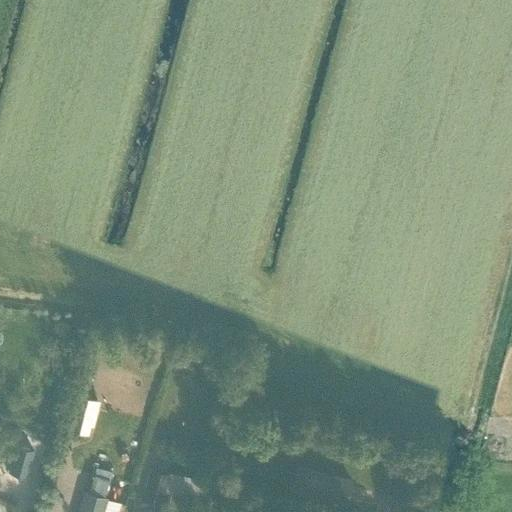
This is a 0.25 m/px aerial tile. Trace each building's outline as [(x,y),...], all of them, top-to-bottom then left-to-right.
[(75,393),(66,428),(88,433),(97,399),(75,393)] [(15,445),(8,471),(26,476),(33,450),(15,445)] [(151,467),(139,511),(140,511),(157,511),(169,472),(151,467)] [(297,467),(291,490),(346,504),(351,482),(297,467)] [(0,482),(0,496),(13,500),(17,487),(0,482)] [(123,511),(125,504),(108,500),(108,497),(84,490),(77,511),(123,511)]
